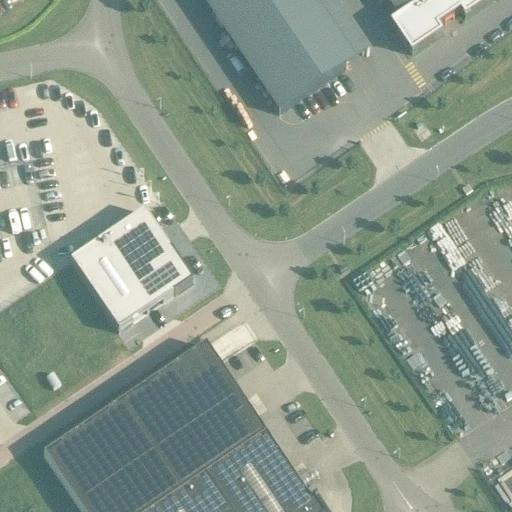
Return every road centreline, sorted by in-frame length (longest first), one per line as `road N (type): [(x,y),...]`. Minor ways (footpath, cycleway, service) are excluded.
road 1 (unclassified): [(257,279),(511,112)]
road 2 (unclassified): [(423,511),(393,482),(257,279)]
road 3 (unclassified): [(257,279),(99,49)]
road 4 (unknown): [(511,412),(393,482)]
road 5 (unknown): [(399,85),(504,10)]
